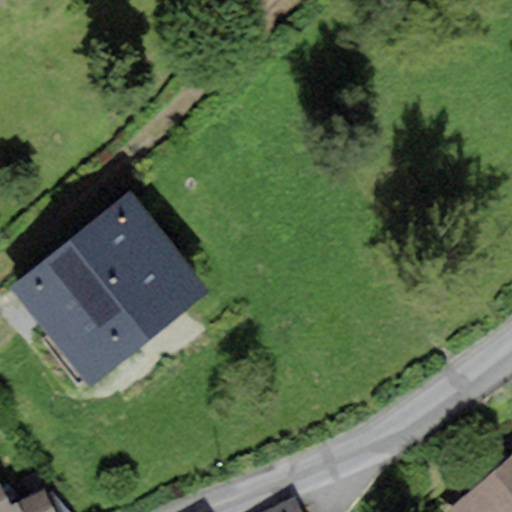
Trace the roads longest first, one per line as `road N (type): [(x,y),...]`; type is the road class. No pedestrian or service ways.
road 1 (track): [(0,273),(292,0)]
road 2 (unclassified): [(511,340),(399,427),(208,511)]
